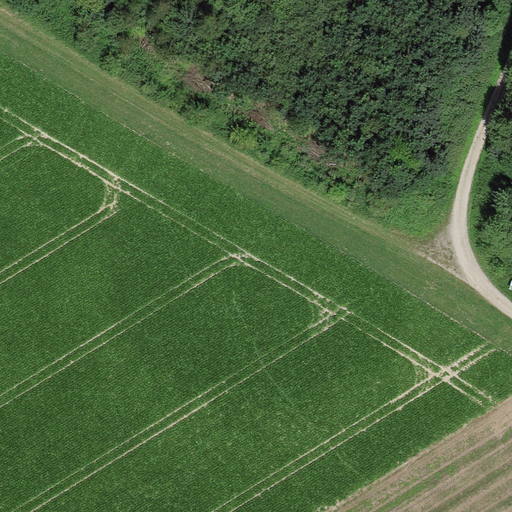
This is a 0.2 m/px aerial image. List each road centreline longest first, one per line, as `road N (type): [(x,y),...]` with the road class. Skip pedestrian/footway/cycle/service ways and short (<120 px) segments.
road 1 (track): [(431,259),(0,20)]
road 2 (track): [(511,48),(431,259)]
